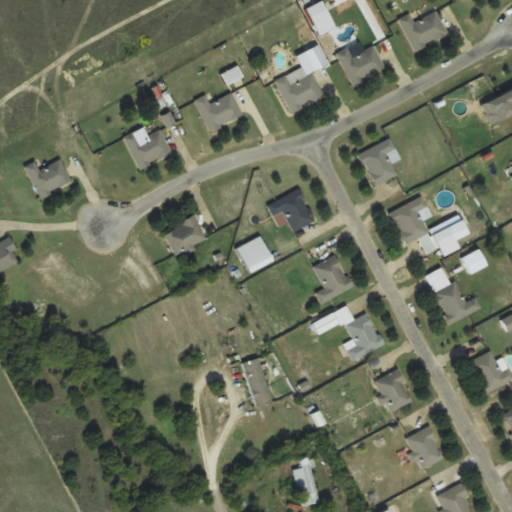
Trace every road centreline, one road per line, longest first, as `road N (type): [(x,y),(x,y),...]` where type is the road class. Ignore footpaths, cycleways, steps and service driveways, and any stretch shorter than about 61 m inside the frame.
road 1 (residential): [(116,227),(207,180),(384,115),(511,42)]
road 2 (residential): [(511,509),(319,145)]
road 3 (residential): [(218,511),(197,394),(205,368),(217,363),(236,373),(240,390),(208,451)]
